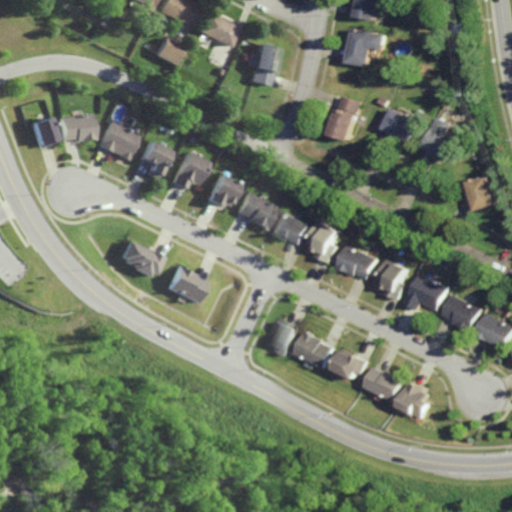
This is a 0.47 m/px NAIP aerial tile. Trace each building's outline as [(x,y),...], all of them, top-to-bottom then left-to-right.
[(154,0),(148,15),(135,9),(137,4),(128,0),(154,0)] [(188,24),(158,9),(162,0),(180,0),(196,8),(188,24)] [(379,0),(377,17),(356,14),(358,0),(379,0)] [(225,44),(196,29),(206,10),(235,25),(225,44)] [(385,48),(373,46),(370,64),(348,60),(353,26),(375,30),(375,31),(387,33),(385,48)] [(172,63),(153,52),(163,35),(181,45),(172,63)] [(264,84),(246,79),(250,65),(249,65),(256,41),(275,46),(264,84)] [(408,73),(400,72),(402,65),(409,67),(408,73)] [(360,114),(359,113),(352,138),(331,132),(333,124),(331,124),(334,115),(337,115),(339,107),(342,107),(345,95),(346,95),(364,100),(360,114)] [(387,106),(380,102),(383,96),(390,100),(387,106)] [(412,139),(385,126),(395,106),(423,120),(412,139)] [(94,138),(86,139),(85,137),(74,139),(74,137),(61,138),(58,116),(91,111),(94,138)] [(37,145),(29,120),(38,116),(48,114),(56,139),(37,145)] [(452,159),(425,146),(440,116),(454,123),(450,132),(451,133),(462,139),(452,159)] [(130,131),(131,130),(138,134),(125,159),(117,154),(117,153),(110,149),(109,150),(96,143),(108,120),(130,131)] [(155,177),(146,173),(147,169),(147,168),(149,163),(138,158),(147,138),(168,148),(155,177)] [(195,183),(187,179),(184,187),(170,181),(185,149),(207,160),(195,183)] [(226,201),(227,202),(226,205),(219,202),(220,199),(219,199),(216,205),(205,199),(209,192),(206,191),(215,172),(235,182),(226,201)] [(477,210),(468,180),(489,174),(499,203),(477,210)] [(262,230),(255,226),(256,224),(245,219),(246,217),(235,211),(239,200),(244,191),(274,206),(262,230)] [(302,244),(290,238),(289,241),(278,235),(278,236),(270,232),(281,209),(312,224),(306,234),(302,244)] [(331,262),(318,255),(319,252),(316,250),(317,249),(316,248),(317,245),(310,241),(320,220),(341,230),(334,243),(339,246),(331,262)] [(162,258),(153,276),(146,273),(145,277),(127,269),(128,267),(120,263),(121,261),(116,258),(125,242),(162,258)] [(370,278),(359,272),(357,274),(347,269),(346,271),(337,267),(349,243),(380,258),(370,278)] [(401,299),(388,293),(389,290),(386,288),(386,287),(385,286),(387,283),(379,279),(390,258),(410,268),(403,282),(407,283),(404,291),(404,293),(401,299)] [(192,303),(163,289),(175,265),(195,276),(194,279),(203,282),(192,303)] [(440,310),(424,302),(420,309),(407,302),(411,294),(412,295),(423,273),(451,287),(440,310)] [(473,332),(465,328),(466,327),(455,322),(456,320),(445,314),(455,294),(484,308),(473,332)] [(511,340),(507,350),(499,346),(500,344),(479,335),(489,312),(511,322),(511,340)] [(287,355),(278,351),(281,346),(271,341),(282,317),(301,326),(287,355)] [(326,368),(297,354),(301,342),(308,332),(307,331),(308,330),(316,334),(315,335),(326,340),(324,342),(336,348),(326,368)] [(356,354),(356,353),(357,354),(357,355),(370,361),(364,374),(359,372),(356,379),(334,368),(343,350),(345,350),(346,349),(356,354)] [(389,372),(390,370),(400,375),(400,374),(408,377),(396,401),(366,386),(377,366),(389,372)] [(426,418),(417,414),(416,416),(408,413),(409,411),(400,406),(413,381),(427,388),(426,391),(432,394),(428,401),(433,404),(426,418)]
